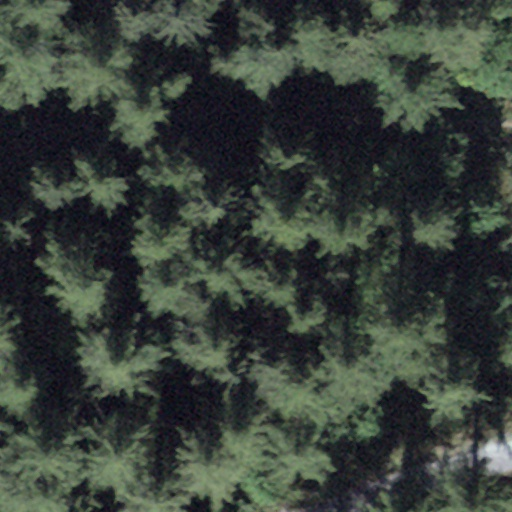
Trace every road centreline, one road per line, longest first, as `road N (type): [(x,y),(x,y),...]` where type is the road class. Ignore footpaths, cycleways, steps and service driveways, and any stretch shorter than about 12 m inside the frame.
road 1 (track): [(0,313),(409,266),(511,295)]
road 2 (track): [(0,147),(216,132),(511,134)]
road 3 (unclassified): [(342,511),(511,460)]
